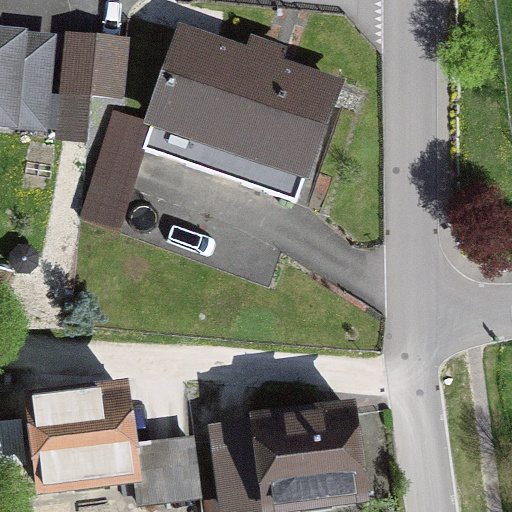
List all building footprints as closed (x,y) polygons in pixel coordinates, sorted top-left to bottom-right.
[(62,94),(91,97),(96,40),(68,37),(62,94)] [(182,37),(144,151),(295,203),(334,90),(268,66),(273,51),(254,44),(249,60),(182,37)] [(0,39),(0,122),(9,123),(17,41),(0,39)] [(124,42),(96,40),(91,97),(119,100),(124,42)] [(40,491),(133,480),(135,480),(132,452),(124,394),(29,406),(40,491)] [(362,499),(351,414),(214,431),(222,495),(263,490),(266,511),(362,499)] [(135,480),(133,480),(137,504),(198,496),(191,444),(132,452),(135,480)]
